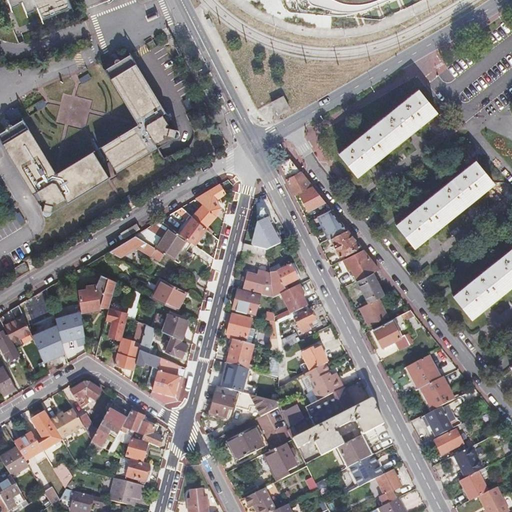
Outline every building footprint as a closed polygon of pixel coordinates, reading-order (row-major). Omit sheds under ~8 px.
[(0,0),(0,1),(6,16),(16,12),(15,11),(16,10),(20,22),(30,18),(30,16),(31,15),(36,28),(70,14),(64,0),(0,0)] [(288,11),(291,12),(312,14),(325,15),(333,15),(336,15),(347,15),(358,11),(363,9),(368,6),(383,0),(281,0),(281,2),(283,6),(285,10),(288,11)] [(145,16),(134,20),(137,26),(142,25),(151,27),(159,24),(157,17),(153,19),(145,16)] [(160,131),(155,122),(159,120),(124,62),(98,77),(127,126),(131,127),(130,135),(126,135),(93,154),(107,179),(150,154),(148,151),(156,146),(157,143),(166,145),(169,145),(170,145),(171,145),(172,143),(172,141),(171,139),(170,138),(159,135),(160,131)] [(437,113),(419,91),(339,155),(358,178),(368,169),(371,173),(375,170),(379,167),(376,163),(408,137),(411,142),(414,139),(419,135),(415,131),(437,113)] [(270,103),(278,117),(291,109),(283,96),(270,103)] [(45,181),(46,176),(16,126),(0,135),(0,157),(25,200),(29,198),(34,206),(37,207),(34,218),(34,220),(35,221),(37,222),(39,222),(41,221),(43,220),(45,209),(50,210),(58,205),(60,208),(101,184),(85,158),(54,177),(52,178),(52,181),(45,181)] [(280,167),(294,195),(298,193),(311,186),(290,160),(280,167)] [(495,184),(477,162),(397,227),(415,249),(425,241),(428,245),(432,242),(435,239),(432,235),(464,208),(468,213),(472,209),(475,206),(472,202),(495,184)] [(219,185),(196,198),(203,205),(215,216),(219,208),(215,200),(225,194),(219,185)] [(311,186),(298,193),(308,211),(317,206),(324,202),(311,186)] [(331,210),(324,202),(317,206),(325,213),(331,210)] [(215,216),(203,205),(192,218),(204,229),(215,216)] [(281,246),(261,210),(251,242),(254,249),(266,251),(281,246)] [(337,218),(331,210),(325,213),(323,214),(330,222),(337,218)] [(206,230),(204,229),(192,218),(188,214),(185,218),(186,219),(189,222),(179,235),(187,241),(193,245),(206,230)] [(159,221),(134,236),(155,249),(168,227),(159,221)] [(187,241),(179,235),(168,227),(155,249),(164,255),(173,260),(180,249),(182,250),(187,241)] [(363,250),(347,230),(330,238),(340,256),(353,250),(355,254),(363,250)] [(134,236),(108,252),(118,257),(129,251),(133,248),(138,245),(151,254),(150,257),(160,262),(164,255),(155,249),(134,236)] [(379,270),(363,250),(355,254),(343,260),(349,270),(351,273),(350,273),(355,282),(358,281),(373,273),(379,270)] [(511,250),(454,298),(472,320),(482,312),(486,316),(489,313),(493,311),(489,306),(511,287),(511,250)] [(268,269),(269,274),(275,273),(281,270),(278,265),(268,269)] [(280,294),(288,290),(286,286),(300,279),(293,265),(281,270),(275,273),(269,274),(269,275),(272,299),(280,294)] [(19,274),(20,274),(17,268),(16,269),(4,276),(7,282),(19,274)] [(194,284),(200,277),(186,268),(181,276),(194,284)] [(272,299),(269,275),(269,274),(258,271),(257,276),(247,274),(243,290),(261,294),(261,296),(272,299)] [(384,295),(373,273),(358,281),(369,303),(378,298),(384,295)] [(19,274),(7,282),(9,285),(22,277),(20,274),(19,274)] [(78,291),(81,311),(99,309),(108,308),(113,291),(115,282),(103,277),(100,276),(96,285),(84,287),(85,290),(78,291)] [(178,311),(188,293),(160,279),(151,299),(178,311)] [(302,294),(298,286),(288,290),(280,294),(290,315),(306,307),(300,295),(302,294)] [(47,296),(45,289),(17,306),(20,312),(36,303),(47,296)] [(254,316),(259,297),(238,292),(233,310),(254,316)] [(378,298),(369,303),(360,308),(369,325),(387,316),(378,298)] [(40,311),(36,303),(20,312),(24,321),(40,311)] [(20,312),(17,306),(10,311),(14,321),(2,327),(7,335),(14,349),(22,345),(19,338),(30,334),(24,321),(20,312)] [(108,336),(120,340),(121,338),(127,317),(128,313),(108,308),(101,334),(108,336)] [(416,315),(411,310),(401,315),(404,321),(416,315)] [(137,314),(128,311),(128,313),(127,317),(135,321),(137,314)] [(306,325),(309,323),(314,321),(309,311),(293,319),(301,335),(309,331),(308,329),(306,325)] [(84,336),(81,321),(80,312),(54,319),(58,331),(61,340),(75,336),(75,339),(84,336)] [(170,335),(181,340),(187,322),(168,315),(163,329),(162,332),(170,335)] [(232,340),(245,343),(249,328),(251,320),(231,315),(230,315),(228,323),(230,323),(227,335),(228,335),(227,339),(232,340)] [(393,319),(372,329),(381,347),(393,341),(402,336),(393,319)] [(121,338),(120,340),(117,351),(114,364),(134,370),(135,363),(137,359),(139,350),(146,325),(141,323),(136,342),(134,341),(121,338)] [(155,329),(146,325),(139,350),(153,356),(155,350),(152,349),(153,347),(150,346),(155,329)] [(255,330),(249,328),(245,343),(251,345),(255,330)] [(60,340),(61,340),(58,331),(51,333),(49,330),(43,332),(47,344),(49,353),(53,366),(57,365),(56,361),(65,359),(60,340)] [(14,349),(7,335),(4,337),(2,333),(0,333),(0,349),(7,361),(18,356),(14,349)] [(164,348),(165,351),(181,358),(187,345),(180,342),(181,340),(170,335),(169,338),(171,339),(169,342),(167,341),(164,348)] [(405,335),(402,336),(393,341),(396,345),(407,340),(405,335)] [(67,342),(68,352),(82,351),(82,340),(67,342)] [(245,369),(251,345),(245,343),(232,340),(226,364),(228,365),(245,369)] [(410,345),(407,340),(396,345),(399,350),(410,345)] [(109,349),(104,364),(112,369),(114,364),(117,351),(109,349)] [(324,365),(327,363),(320,349),(313,353),(312,350),(302,355),(311,372),(324,365)] [(153,356),(139,350),(137,359),(144,362),(157,369),(160,359),(153,356)] [(278,378),(278,356),(269,356),(269,375),(278,378)] [(441,379),(429,356),(408,367),(419,390),(421,389),(441,379)] [(177,376),(180,367),(160,359),(157,369),(157,371),(177,376)] [(248,370),(245,369),(228,365),(221,388),(232,391),(238,393),(241,394),(248,370)] [(331,378),(324,365),(311,372),(307,374),(315,390),(313,391),(318,402),(340,391),(335,379),(332,381),(331,378)] [(16,389),(5,369),(0,371),(0,388),(4,395),(16,389)] [(151,391),(157,371),(151,370),(146,387),(151,391)] [(151,391),(150,396),(166,406),(178,402),(184,378),(177,376),(157,371),(151,391)] [(315,390),(307,374),(299,378),(308,395),(306,396),(310,406),(318,402),(313,391),(315,390)] [(336,375),(331,378),(332,381),(335,379),(340,391),(343,389),(336,375)] [(443,377),(441,379),(421,389),(433,411),(455,400),(443,377)] [(475,390),(466,379),(461,383),(469,393),(475,390)] [(88,404),(87,400),(89,397),(94,400),(100,392),(89,383),(83,384),(70,391),(81,409),(86,405),(88,404)] [(232,391),(221,388),(217,387),(210,414),(225,418),(228,409),(232,410),(234,399),(231,398),(232,391)] [(318,402),(310,406),(305,409),(315,428),(354,408),(346,392),(345,393),(343,389),(340,391),(318,402)] [(278,408),(278,403),(241,394),(238,393),(235,408),(248,411),(255,408),(257,409),(260,417),(278,408)] [(299,397),(278,408),(289,431),(288,431),(292,440),(293,440),(315,428),(305,409),(299,397)] [(383,425),(370,400),(354,408),(315,428),(293,440),(298,449),(309,444),(310,440),(314,439),(315,436),(317,437),(316,440),(317,441),(315,443),(321,457),(338,448),(343,445),(340,439),(339,439),(337,435),(335,434),(334,431),(334,430),(336,430),(353,421),(354,418),(357,419),(356,421),(362,433),(360,434),(361,436),(375,430),(383,425)] [(122,427),(126,420),(122,418),(125,413),(112,405),(98,430),(92,441),(88,449),(107,454),(109,451),(102,447),(108,436),(115,440),(120,431),(122,427)] [(435,438),(452,429),(448,422),(455,418),(448,405),(422,418),(426,425),(428,424),(435,438)] [(139,411),(133,407),(126,420),(122,427),(144,436),(142,440),(159,448),(163,439),(152,434),(155,428),(142,422),(144,418),(138,415),(139,411)] [(62,440),(83,427),(78,419),(72,409),(64,415),(59,418),(57,415),(50,420),(62,440)] [(42,452),(62,440),(50,420),(45,412),(32,421),(43,439),(37,443),(42,451),(42,452)] [(83,427),(92,441),(98,430),(94,428),(92,426),(91,424),(85,415),(78,419),(83,427)] [(257,436),(253,428),(226,441),(231,452),(233,451),(238,460),(263,448),(259,440),(263,438),(261,434),(257,436)] [(463,444),(456,430),(433,441),(441,456),(463,444)] [(129,447),(126,457),(142,461),(147,444),(131,440),(132,436),(124,433),(120,431),(115,440),(109,451),(107,454),(108,454),(112,455),(120,442),(129,447)] [(42,451),(37,443),(31,434),(14,444),(17,449),(24,461),(42,451)] [(371,456),(361,436),(343,445),(338,448),(348,468),(371,456)] [(288,450),(285,444),(263,455),(276,482),(290,475),(288,471),(296,467),(291,457),(295,455),(292,448),(288,450)] [(483,469),(472,447),(454,457),(465,478),(478,472),(483,469)] [(28,467),(24,461),(17,449),(0,459),(11,476),(11,477),(28,467)] [(383,475),(372,455),(371,456),(348,468),(358,487),(376,478),(383,475)] [(130,460),(121,458),(116,475),(126,477),(145,482),(149,483),(153,466),(150,465),(130,460)] [(65,490),(72,478),(63,464),(53,469),(65,490)] [(396,472),(402,488),(409,485),(403,469),(396,472)] [(383,475),(376,478),(384,494),(379,497),(384,505),(396,499),(392,491),(401,487),(392,470),(383,475)] [(478,472),(465,478),(459,481),(469,502),(477,498),(488,492),(478,472)] [(21,492),(11,477),(11,476),(0,482),(0,497),(1,500),(7,510),(8,511),(15,507),(16,508),(20,506),(19,504),(23,502),(19,494),(21,492)] [(315,484),(312,478),(307,481),(312,492),(313,491),(318,489),(315,484)] [(114,479),(109,501),(133,507),(135,500),(136,495),(140,496),(143,486),(114,479)] [(54,510),(59,501),(51,488),(44,493),(54,510)] [(508,511),(496,488),(488,492),(477,498),(483,511),(508,511)] [(255,505),(258,511),(271,511),(275,511),(264,489),(244,499),(249,508),(253,506),(255,505)] [(73,502),(70,511),(74,511),(88,511),(89,510),(93,511),(94,506),(100,508),(103,499),(92,497),(75,492),(71,491),(65,490),(60,499),(73,502)] [(207,511),(206,500),(205,499),(203,499),(202,491),(190,492),(191,500),(189,500),(188,502),(188,511),(207,511)] [(51,511),(54,510),(44,493),(37,498),(28,505),(22,509),(19,511),(41,511),(48,507),(51,511)] [(28,505),(37,498),(33,493),(25,499),(26,501),(28,505)] [(344,507),(339,497),(325,504),(328,508),(329,511),(336,511),(339,511),(338,510),(344,507)] [(405,511),(398,498),(396,499),(384,505),(379,508),(380,511),(405,511)] [(0,510),(1,511),(8,511),(7,510),(1,500),(0,500),(0,510)] [(22,509),(28,505),(26,501),(23,502),(19,504),(20,506),(22,509)]
